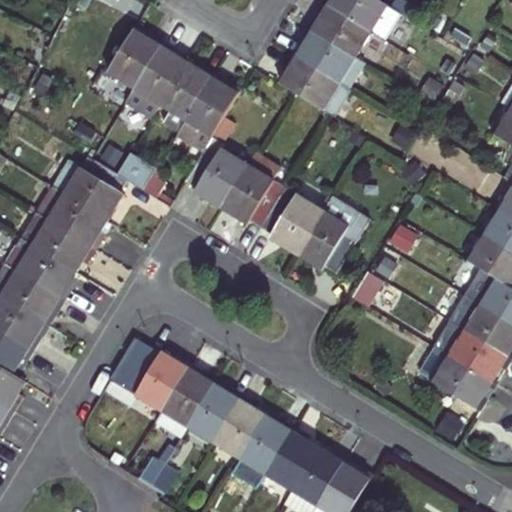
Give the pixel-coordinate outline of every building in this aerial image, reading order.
[(321,0),(320,2),(369,33),(386,7),(375,0),(321,0)] [(369,33),(320,2),(310,18),(316,22),(313,26),(309,33),(352,60),(369,33)] [(104,69),(131,86),(160,39),(144,29),(142,33),(136,30),(131,26),(104,69)] [(298,39),(288,55),(337,85),(352,60),(309,33),(305,39),(302,43),(298,39)] [(174,47),(160,39),(131,86),(122,100),(148,116),(157,102),(183,59),(175,55),(171,52),(174,47)] [(278,83),(291,91),(318,109),(321,110),(337,85),(288,55),(279,69),(284,72),(280,78),(278,83)] [(183,59),(157,102),(169,109),(160,124),(174,132),(213,71),(195,61),(192,65),(188,63),(183,59)] [(228,81),(213,71),(174,132),(173,135),(198,151),(200,148),(235,92),(229,88),(225,86),(228,81)] [(494,102),(504,108),(511,112),(511,77),(510,76),(494,102)] [(511,112),(504,108),(488,134),(511,149),(511,112)] [(58,167),(47,184),(103,219),(109,209),(119,193),(114,190),(121,179),(112,174),(94,162),(70,147),(58,167)] [(216,208),(244,164),(217,148),(212,155),(200,148),(198,151),(180,179),(193,187),(190,192),(202,200),(216,208)] [(511,149),(496,174),(508,182),(511,184),(511,149)] [(126,152),(112,174),(121,179),(138,190),(146,178),(152,169),(126,152)] [(244,164),(216,208),(228,216),(242,224),(245,220),(257,227),(281,188),(270,180),(244,164)] [(157,184),(146,178),(138,190),(150,197),(157,184)] [(511,184),(508,182),(493,208),(511,220),(511,184)] [(103,219),(47,184),(31,209),(31,210),(91,248),(99,235),(101,233),(96,229),(103,219)] [(281,188),(257,227),(269,235),(267,240),(276,246),(291,256),(319,212),(327,199),(322,196),(314,208),(294,196),(281,188)] [(319,212),(291,256),(304,263),(318,272),(321,266),(332,273),(363,221),(327,199),(319,212)] [(511,220),(493,208),(478,235),(511,255),(511,220)] [(31,210),(15,235),(69,270),(76,259),(81,263),(85,258),(91,248),(31,210)] [(15,235),(0,258),(0,259),(13,268),(41,285),(60,297),(65,291),(68,285),(62,281),(69,270),(15,235)] [(472,268),(491,280),(505,288),(511,276),(511,255),(478,235),(462,262),(472,268)] [(0,296),(38,320),(44,311),(50,314),(60,297),(41,285),(13,268),(0,259),(0,296)] [(472,268),(457,294),(511,327),(511,292),(505,288),(491,280),(472,268)] [(348,299),(362,307),(378,280),(365,272),(348,299)] [(511,327),(457,294),(442,319),(502,355),(508,345),(511,346),(511,327)] [(0,330),(29,349),(34,340),(36,337),(30,333),(38,320),(0,296),(0,330)] [(50,314),(44,311),(38,320),(44,323),(50,314)] [(442,319),(425,346),(490,386),(496,376),(507,358),(502,355),(442,319)] [(0,367),(7,371),(13,361),(18,365),(19,365),(29,349),(0,330),(0,367)] [(163,413),(194,365),(179,355),(175,360),(170,357),(166,354),(165,355),(139,340),(112,382),(163,413)] [(490,386),(425,346),(409,373),(474,413),(484,395),(490,386)] [(18,365),(13,361),(7,371),(12,375),(18,365)] [(190,429),(217,385),(205,378),(208,373),(194,365),(163,413),(157,424),(183,441),(190,429)] [(0,367),(0,404),(9,410),(16,399),(19,395),(13,391),(21,380),(12,375),(7,371),(0,367)] [(213,376),(208,373),(205,378),(217,385),(219,380),(213,376)] [(219,380),(217,385),(226,390),(229,386),(225,384),(219,380)] [(226,390),(217,385),(190,429),(216,446),(247,397),(229,386),(226,390)] [(241,462),(268,417),(263,414),(257,411),(260,405),(247,397),(209,457),(235,472),(241,462)] [(0,404),(0,424),(1,423),(9,410),(0,404)] [(271,413),(268,417),(278,423),(281,419),(275,416),(271,413)] [(268,478),(298,429),(287,422),(281,419),(278,423),(268,417),(241,462),(268,478)] [(293,494),(320,450),(313,446),(309,443),(311,438),(306,434),(298,429),(268,478),(293,494)] [(320,510),(349,462),(339,455),(333,451),(330,456),(325,453),(320,450),(293,494),(320,510)] [(157,456),(141,482),(153,491),(169,464),(157,456)] [(352,511),(371,482),(359,475),(362,470),(349,462),(320,510),(318,511),(352,511)] [(182,472),(169,464),(153,491),(158,495),(165,499),(182,472)] [(371,482),(374,477),(369,474),(362,470),(359,475),(371,482)]
